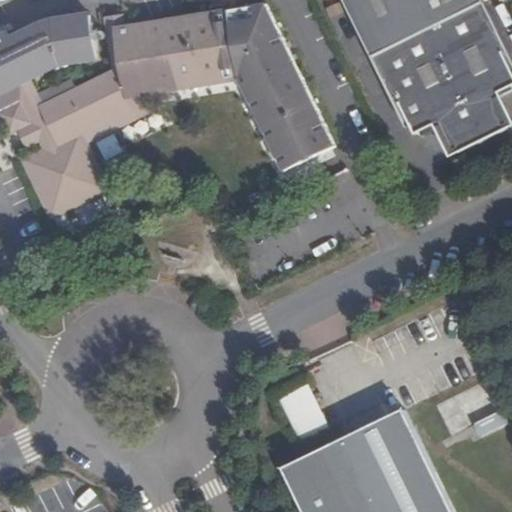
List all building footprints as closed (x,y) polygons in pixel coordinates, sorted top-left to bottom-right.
[(219,0),(208,1),(217,70),(260,163),(312,139),(247,0),(219,0)] [(498,104),(502,102),(511,97),(511,60),(485,4),(483,0),(339,0),(369,61),(403,133),(409,130),(412,138),(418,135),(421,141),(435,134),(440,132),(452,156),(456,154),(458,158),(506,134),(504,129),(508,128),(498,104)] [(124,83),(217,70),(208,1),(111,14),(101,15),(105,40),(94,41),(97,65),(24,99),(10,72),(46,55),(77,51),(70,9),(38,12),(20,18),(0,28),(0,137),(1,139),(16,132),(21,143),(2,155),(28,209),(86,180),(63,133),(59,124),(125,92),(124,83)] [(89,8),(94,41),(105,40),(101,15),(111,14),(110,6),(89,8)] [(125,92),(59,124),(63,133),(129,101),(125,92)] [(511,131),(511,123),(502,102),(498,104),(508,128),(504,129),(506,134),(511,131)] [(440,132),(435,134),(450,163),(458,158),(456,154),(452,156),(440,132)] [(119,137),(101,143),(107,159),(124,153),(119,137)] [(243,229),(248,239),(253,236),(248,226),(243,229)] [(218,235),(220,240),(236,232),(234,228),(218,235)] [(220,240),(225,250),(242,242),(248,239),(243,229),(236,232),(220,240)] [(242,242),(225,250),(227,254),(244,246),(242,242)] [(141,264),(164,270),(173,259),(140,250),(141,264)] [(492,382),(437,401),(452,443),(506,424),(492,382)] [(303,442),(331,428),(310,384),(282,398),(303,442)] [(455,511),(405,409),(309,456),(335,511),(455,511)] [(335,511),(309,456),(285,468),(306,511),(335,511)]
